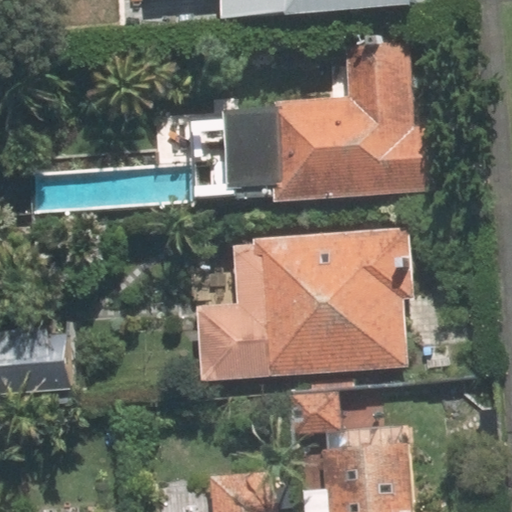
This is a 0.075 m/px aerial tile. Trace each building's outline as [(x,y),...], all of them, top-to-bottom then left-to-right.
[(445,0),(245,0),(247,19),(446,6),(445,0)] [(300,192),(449,183),(445,125),(431,126),(426,41),(353,46),(356,102),(243,109),(248,187),(299,184),(300,192)] [(36,218),(212,206),(209,157),(33,169),(36,218)] [(217,299),(218,372),(424,367),(421,236),(253,240),(255,298),(217,299)] [(94,314),(0,321),(0,392),(99,385),(94,314)] [(383,387),(302,388),(302,511),(457,511),(458,508),(432,508),(431,433),(383,433),(383,387)] [(286,511),(284,469),(232,472),(234,511),(286,511)]
